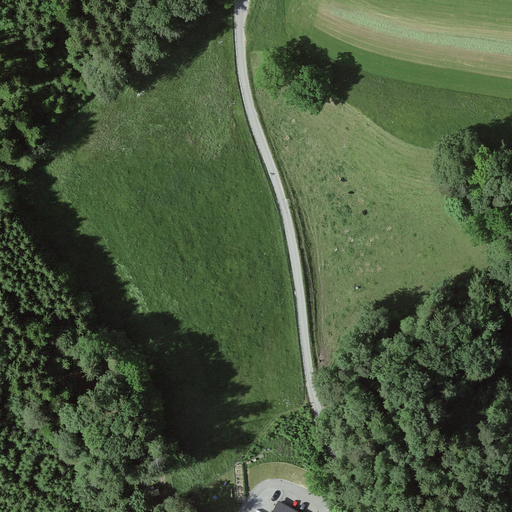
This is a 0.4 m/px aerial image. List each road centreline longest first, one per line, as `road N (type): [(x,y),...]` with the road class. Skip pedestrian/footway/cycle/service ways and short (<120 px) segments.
road 1 (tertiary): [(240,0),(241,69),(287,224),(315,407),(356,511)]
road 2 (track): [(313,397),(328,384),(350,336),(381,313),(450,301),(511,316)]
